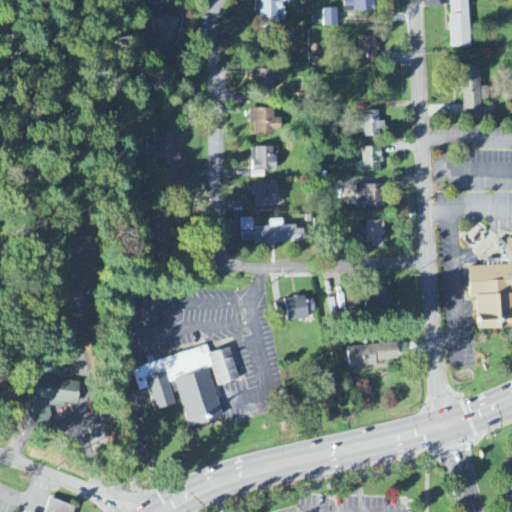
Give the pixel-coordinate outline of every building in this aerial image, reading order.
[(290,3),(289,0),(256,0),(256,21),(279,21),(279,3),(290,3)] [(353,0),(354,2),(344,2),(344,13),(374,12),(373,0),(353,0)] [(470,48),(468,0),(448,0),(450,48),(470,48)] [(323,27),(337,27),(337,9),(322,10),(323,27)] [(178,20),(149,14),(146,27),(156,29),(151,50),(170,55),(178,20)] [(377,37),(359,38),(360,59),(378,59),(377,37)] [(480,67),(462,67),(463,114),(481,114),(480,102),(488,102),(488,88),(480,88),(480,67)] [(273,71),(252,70),(252,90),(273,90),(273,71)] [(254,135),(281,135),(281,119),(274,119),(274,110),(250,110),(250,126),(254,126),(254,135)] [(381,137),(381,112),(361,113),(362,138),(381,137)] [(155,153),(155,172),(177,173),(178,154),(175,153),(176,132),(154,131),(154,144),(148,144),(148,153),(155,153)] [(274,172),(274,148),(251,149),(252,179),(264,178),(264,172),(274,172)] [(382,172),(381,148),(362,149),(362,163),(355,164),(356,173),(382,172)] [(253,186),(254,208),(279,208),(279,185),(253,186)] [(382,186),(356,187),(357,209),(383,208),(382,186)] [(174,226),(179,226),(179,210),(155,209),(154,246),(173,246),(174,226)] [(240,219),(240,232),(253,231),(253,219),(240,219)] [(304,242),(303,228),(282,229),(282,220),(268,221),(269,228),(254,228),(254,233),(240,233),(241,244),(304,242)] [(367,248),(384,247),(383,222),(366,223),(367,248)] [(511,240),(506,240),(507,261),(487,262),(487,267),(468,268),(470,300),(476,299),(478,332),(511,330),(511,240)] [(390,313),(389,289),(366,290),(366,313),(390,313)] [(312,298),(285,300),(286,322),(308,321),(307,313),(313,313),(312,298)] [(398,360),(396,344),(346,349),(348,370),(376,367),(376,363),(398,360)] [(221,421),(209,369),(212,369),(217,388),(238,383),(230,350),(209,355),(207,349),(152,362),(153,365),(132,370),(138,393),(149,390),(154,411),(180,405),(185,429),(221,421)] [(48,405),(51,420),(34,422),(32,407),(34,403),(35,397),(32,397),(35,376),(79,382),(76,403),(65,402),(64,407),(48,405)] [(50,497),(44,511),(73,511),(75,506),(50,497)]
